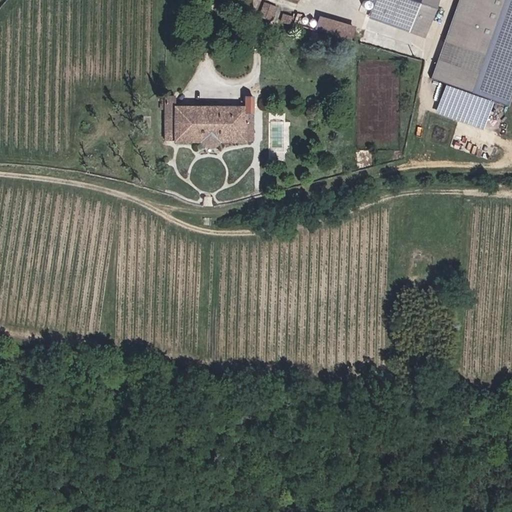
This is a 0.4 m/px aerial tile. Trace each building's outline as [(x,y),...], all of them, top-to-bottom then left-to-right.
[(376,0),(371,16),(412,29),(420,0),(376,0)] [(511,0),(461,0),(435,77),(511,104),(511,0)] [(276,6),(264,2),(259,15),(272,20),(276,6)] [(287,13),(284,21),(296,25),(298,17),(287,13)] [(347,25),(313,16),(309,27),(344,37),(347,25)] [(243,103),(214,103),(203,103),(174,103),(173,96),(165,96),(164,140),(196,140),(203,145),(213,145),(220,140),(251,140),(252,93),(243,93),(243,103)]
